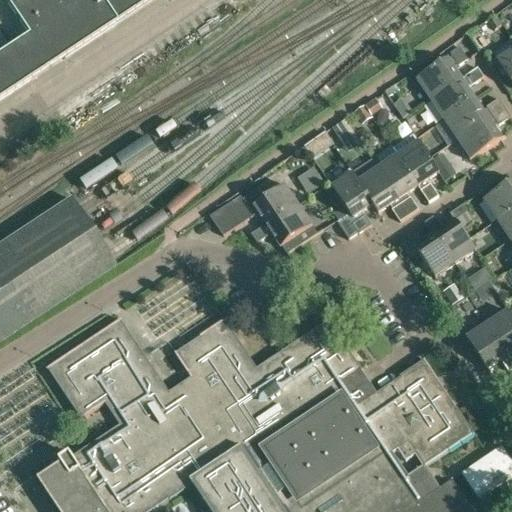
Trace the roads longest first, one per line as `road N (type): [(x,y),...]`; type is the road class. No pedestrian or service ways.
road 1 (residential): [(0,364),(189,249),(311,274),(371,272),(416,328)]
road 2 (unclassified): [(0,122),(181,0)]
